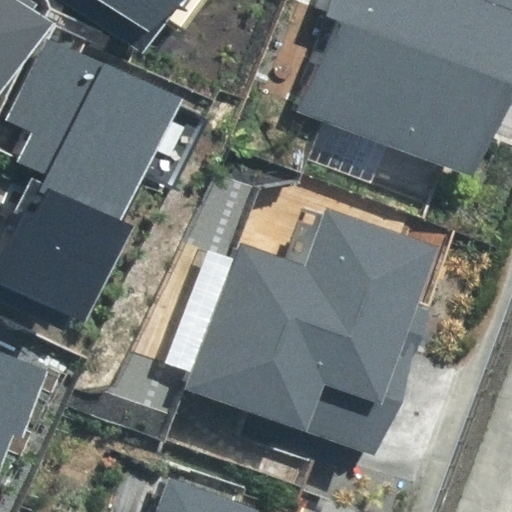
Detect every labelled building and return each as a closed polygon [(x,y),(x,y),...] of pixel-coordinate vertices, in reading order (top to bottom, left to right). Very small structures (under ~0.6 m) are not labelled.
[(0,252),(56,276),(152,52),(31,0),(6,0),(0,15),(0,131),(3,133),(0,140),(0,252)] [(509,21),(511,11),(511,0),(307,0),(269,101),(432,162),(489,13),(509,21)] [(392,234),(300,200),(278,259),(219,237),(164,384),(345,451),(361,408),(332,397),(392,234)] [(0,419),(29,333),(0,322),(0,419)] [(227,511),(232,500),(151,470),(135,511),(227,511)]
